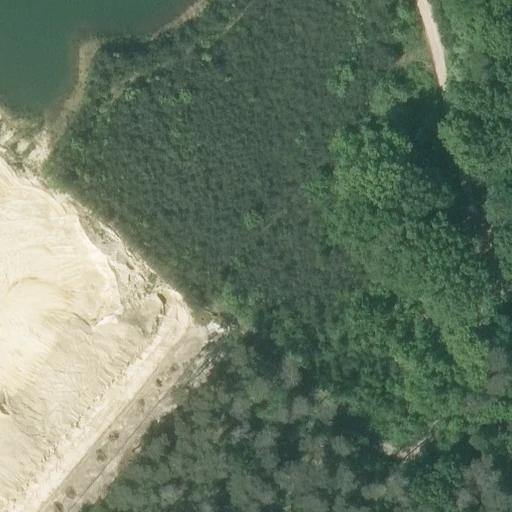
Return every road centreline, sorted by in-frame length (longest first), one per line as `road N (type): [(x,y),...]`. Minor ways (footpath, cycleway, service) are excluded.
road 1 (track): [(420,0),(477,195),(484,277)]
road 2 (track): [(226,321),(400,458)]
road 3 (track): [(400,458),(439,415),(484,277)]
